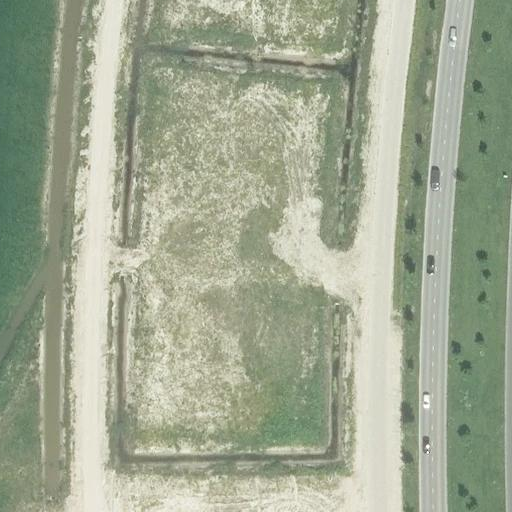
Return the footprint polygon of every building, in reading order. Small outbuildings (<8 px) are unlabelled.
[(186,0),(185,14),(288,28),(291,0),(186,0)] [(207,98),(201,184),(305,190),(310,104),(207,98)] [(278,214),(277,224),(286,224),(287,214),(278,214)] [(277,224),(277,234),(286,234),(286,224),(277,224)] [(276,242),(276,244),(285,244),(286,234),(277,234),(276,242)] [(276,244),(275,253),(284,254),(285,244),(276,244)] [(162,335),(157,420),(241,426),(246,341),(162,335)]
